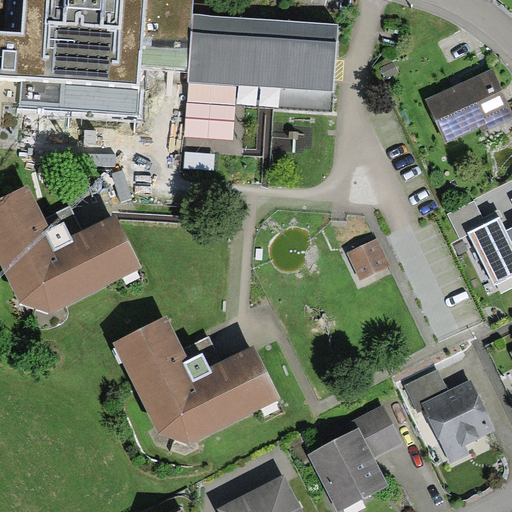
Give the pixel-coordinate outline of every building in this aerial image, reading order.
[(0,0),(0,119),(2,83),(150,92),(152,59),(195,61),(193,85),(340,94),(344,29),(199,20),(200,0),(0,0)] [(511,110),(493,70),(427,100),(445,146),(480,130),(482,134),(511,120),(511,110)] [(30,191),(0,205),(0,264),(19,305),(51,316),(143,272),(117,218),(73,240),(63,222),(50,229),(30,191)] [(504,212),(462,232),(492,289),(511,279),(511,223),(510,225),(504,212)] [(379,240),(350,254),(361,279),(391,266),(379,240)] [(169,321),(116,344),(159,436),(190,447),(282,402),(253,348),(212,370),(203,354),(191,361),(169,321)] [(440,370),(405,386),(417,415),(425,410),(451,466),(467,459),(462,449),(498,432),(473,381),(450,392),(440,370)] [(360,430),(310,455),(339,511),(340,511),(390,488),(375,459),(406,444),(386,406),(355,420),(360,430)] [(304,511),(286,476),(218,511),(304,511)]
